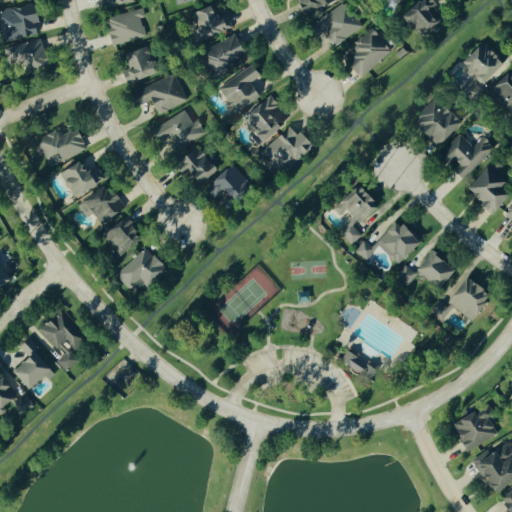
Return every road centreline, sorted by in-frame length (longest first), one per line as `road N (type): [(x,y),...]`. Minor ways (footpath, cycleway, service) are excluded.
road 1 (residential): [(511,329),(459,382),(400,414),(336,428),(257,419),(196,392),(127,341),(54,259),(0,170)]
road 2 (residential): [(65,0),(113,133),(180,224)]
road 3 (residential): [(511,262),(398,167)]
